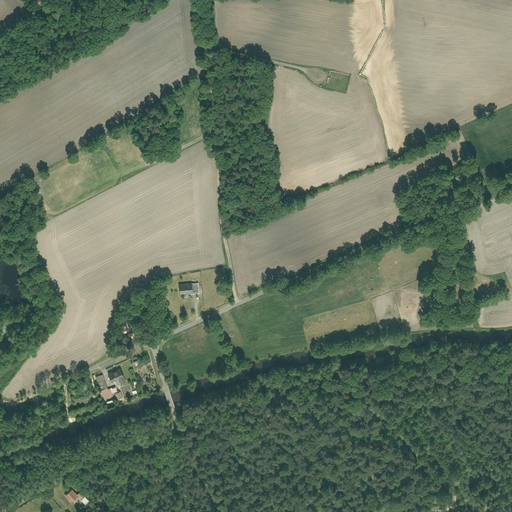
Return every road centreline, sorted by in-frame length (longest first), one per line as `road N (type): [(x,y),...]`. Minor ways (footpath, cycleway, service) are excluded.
road 1 (unclassified): [(151,343),(511,180)]
road 2 (track): [(458,505),(370,466),(367,429),(350,404),(304,410),(274,434),(225,437),(183,458)]
road 3 (unclassified): [(2,511),(89,459),(175,435),(151,343)]
road 4 (track): [(235,304),(207,49)]
road 5 (unclassified): [(151,343),(13,406)]
road 6 (track): [(404,511),(465,488),(468,469),(511,448)]
